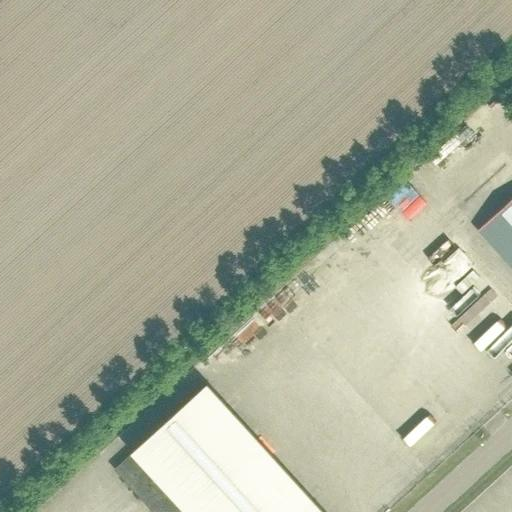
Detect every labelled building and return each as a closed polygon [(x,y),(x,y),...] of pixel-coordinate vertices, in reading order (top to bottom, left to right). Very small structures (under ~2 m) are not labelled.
[(511,198),(478,230),(511,266),(511,198)] [(459,259),(471,272),(484,261),(471,247),(459,259)] [(505,360),(511,354),(511,338),(497,350),(505,360)] [(398,377),(381,393),(397,412),(403,408),(446,458),(468,439),(381,339),(356,360),(375,383),(391,369),(398,377)] [(312,381),(358,427),(379,405),(333,359),(312,381)] [(324,511),(207,383),(132,452),(133,453),(115,469),(154,511),(324,511)] [(415,493),(436,469),(415,451),(394,475),(415,493)]
